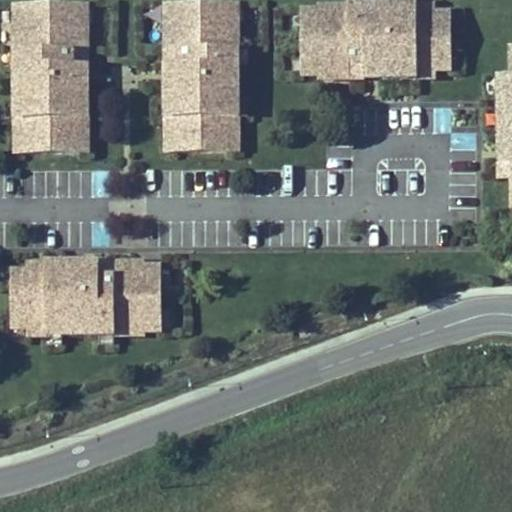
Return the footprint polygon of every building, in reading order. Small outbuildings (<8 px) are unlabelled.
[(240,2),(181,0),(162,0),(161,60),(178,61),(178,43),(238,45),(240,2)] [(349,2),(301,5),(303,78),(349,77),(349,2)] [(449,76),(448,2),(349,2),(349,77),(449,76)] [(94,3),(14,3),(13,142),(93,143),(94,3)] [(178,61),(161,60),(161,151),(238,154),(238,45),(178,43),(178,61)] [(511,72),(508,73),(497,73),(495,171),(510,171),(509,203),(511,203),(511,72)] [(45,325),(44,256),(27,256),(27,265),(8,265),(9,326),(45,325)] [(45,325),(162,329),(161,260),(44,256),(45,325)]
